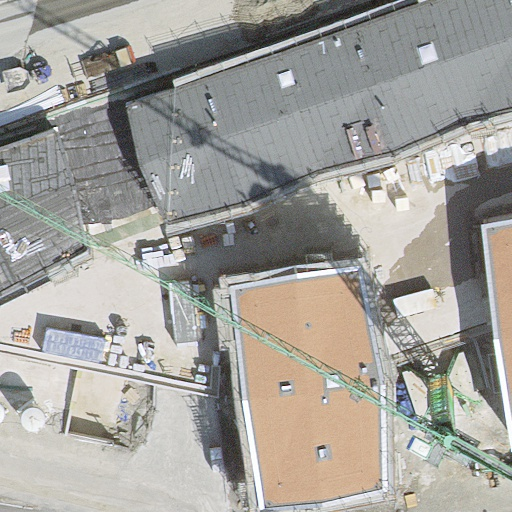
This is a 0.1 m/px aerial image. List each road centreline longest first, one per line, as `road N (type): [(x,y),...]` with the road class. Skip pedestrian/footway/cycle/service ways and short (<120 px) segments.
road 1 (residential): [(0,60),(172,0)]
road 2 (residential): [(170,511),(98,484),(0,466)]
